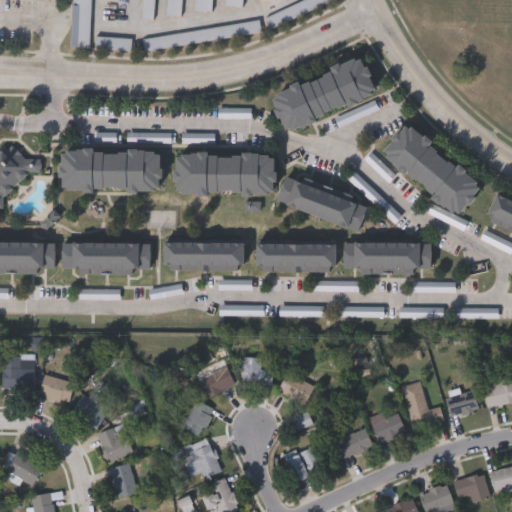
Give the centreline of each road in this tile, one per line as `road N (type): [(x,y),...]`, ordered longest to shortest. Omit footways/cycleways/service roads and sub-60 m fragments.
road 1 (residential): [(369,18),(264,66),(214,79),(6,71)]
road 2 (tertiary): [(362,0),(433,103),(511,168)]
road 3 (residential): [(306,511),(439,453),(511,437)]
road 4 (residential): [(0,430),(30,431),(68,450),(92,511)]
